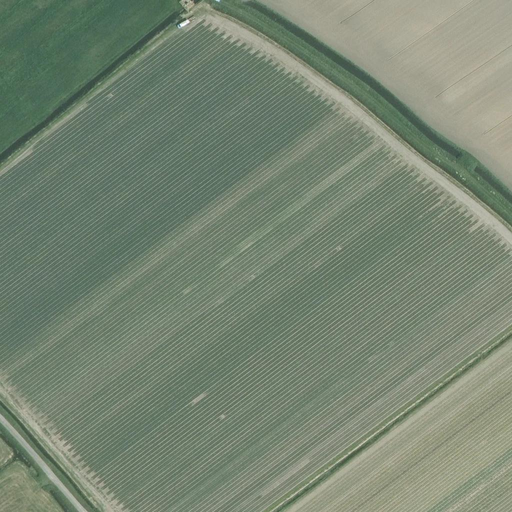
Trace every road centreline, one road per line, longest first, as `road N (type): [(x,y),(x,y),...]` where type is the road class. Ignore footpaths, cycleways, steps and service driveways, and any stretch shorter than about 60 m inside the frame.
road 1 (track): [(511,219),(375,102),(217,0)]
road 2 (unclassified): [(84,511),(0,419)]
